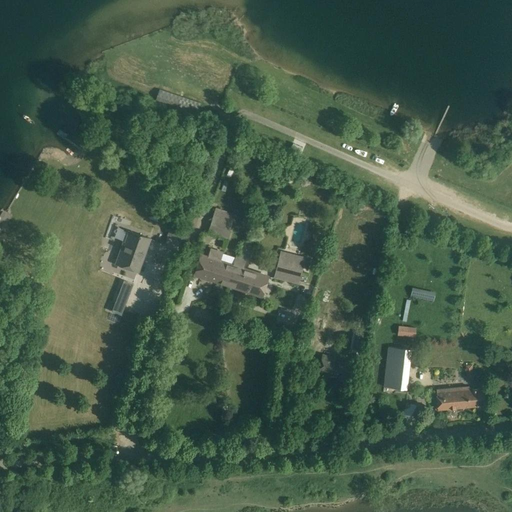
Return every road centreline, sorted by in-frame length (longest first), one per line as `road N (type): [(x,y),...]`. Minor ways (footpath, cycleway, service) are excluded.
road 1 (residential): [(129,456),(246,455),(511,428)]
road 2 (unclassified): [(0,465),(129,456)]
